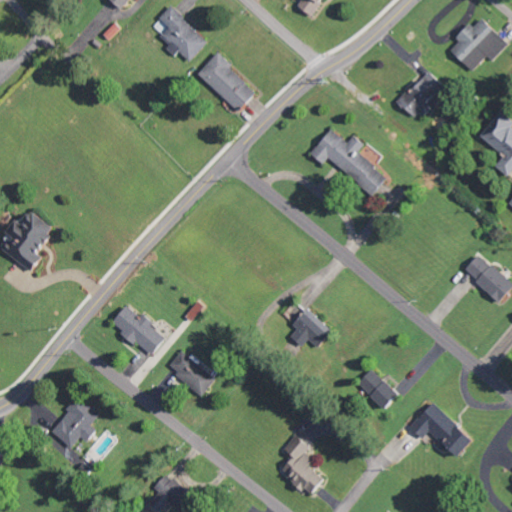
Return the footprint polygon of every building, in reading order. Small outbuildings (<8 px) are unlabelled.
[(117,0),(130,11),(139,0),(117,0)] [(323,17),(333,0),(308,0),(304,7),(323,17)] [(166,18),(176,28),(165,38),(182,54),(184,52),(194,62),(214,42),(177,6),(166,18)] [(454,50),(475,72),(492,57),(495,60),(511,44),(485,16),(460,40),(462,43),(454,50)] [(264,94),(225,54),(205,72),(244,113),(264,94)] [(448,86),(434,72),(404,101),(424,121),(446,98),(441,93),(448,86)] [(318,155),(330,164),(334,159),(381,196),(395,178),(363,153),(370,144),(360,136),(354,143),(337,130),(318,155)] [(62,228),(39,211),(30,224),(24,219),(14,233),(18,236),(8,249),(41,273),(50,260),(45,256),(59,238),(56,236),(62,228)] [(511,296),(511,279),(486,255),(471,270),(506,303),(511,296)] [(175,336),(134,307),(121,324),(130,331),(128,334),(160,357),(175,336)] [(300,326),(304,330),(298,338),(309,347),(315,340),(327,350),(342,331),(314,309),(300,326)] [(223,381),(190,351),(175,366),(209,397),(223,381)] [(408,396),(379,369),(366,384),(395,411),(408,396)] [(58,433),(79,448),(87,438),(95,443),(103,432),(96,428),(106,415),(83,398),(58,433)] [(429,439),(436,431),(466,458),(481,441),(439,403),(416,428),(429,439)] [(289,450),(300,457),(288,476),(323,496),(333,479),(316,469),(322,460),(311,454),(316,445),(298,435),(289,450)] [(164,511),(173,502),(186,511),(194,511),(204,500),(171,474),(158,489),(163,493),(154,504),(164,511)]
